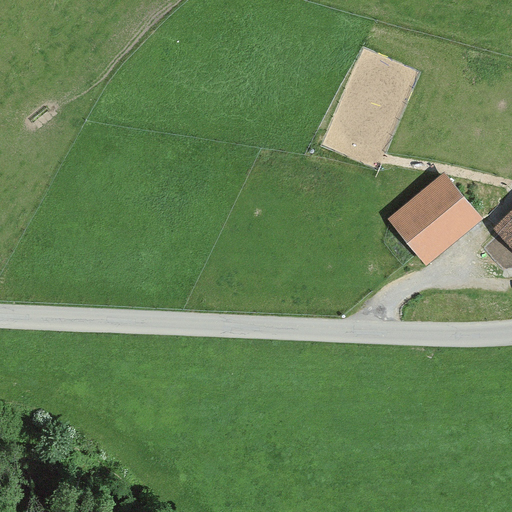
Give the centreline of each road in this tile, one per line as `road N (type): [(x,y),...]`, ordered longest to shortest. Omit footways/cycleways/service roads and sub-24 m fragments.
road 1 (tertiary): [(0,317),(511,333)]
road 2 (track): [(357,333),(389,296),(484,236),(511,207)]
